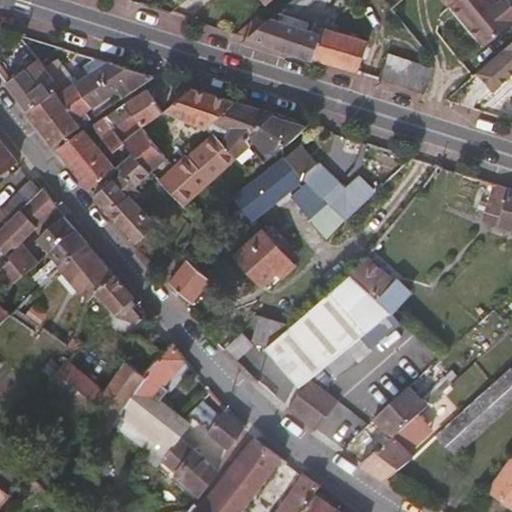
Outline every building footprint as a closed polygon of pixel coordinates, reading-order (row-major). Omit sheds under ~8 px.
[(291,0),(276,13),(288,16),(307,0),(291,0)] [(505,22),(511,15),(511,13),(500,0),(496,0),(491,5),(487,0),(435,0),(444,10),(447,7),(456,17),(454,18),(480,48),(507,24),(505,22)] [(242,42),(265,22),(266,20),(259,13),(243,25),(244,28),(231,39),(242,42)] [(352,77),(361,45),(315,31),(313,37),(291,30),(292,24),(284,22),(282,27),(265,22),(242,42),(352,77)] [(511,38),(473,72),(477,77),(471,82),(484,96),(511,72),(511,38)] [(422,86),(430,60),(385,46),(377,72),(422,86)] [(22,110),(52,91),(56,88),(39,67),(33,59),(1,83),(22,110)] [(70,117),(111,89),(117,97),(138,82),(149,76),(99,60),(84,70),(86,74),(69,86),(49,60),(39,67),(56,88),(52,91),(70,117)] [(138,127),(157,111),(143,88),(121,103),(130,115),(110,130),(120,142),(138,127)] [(211,120),(228,100),(188,88),(160,110),(202,129),(211,120)] [(70,117),(52,91),(22,110),(48,145),(75,126),(70,117)] [(238,137),(267,112),(228,100),(211,120),(202,129),(207,131),(214,126),(224,130),(217,141),(231,157),(245,144),(238,137)] [(283,142),(302,123),(267,112),(238,137),(245,144),(249,141),(263,156),(283,142)] [(110,130),(100,116),(87,126),(98,140),(110,130)] [(163,155),(138,127),(120,142),(127,152),(146,171),(163,155)] [(357,147),(361,133),(345,128),(341,142),(357,147)] [(120,142),(110,130),(98,140),(108,152),(120,142)] [(109,168),(101,157),(79,131),(53,151),(84,189),(109,168)] [(231,157),(217,141),(209,133),(173,160),(153,178),(178,204),(231,157)] [(0,181),(18,166),(0,144),(0,181)] [(308,162),(294,144),(279,156),(294,176),(307,167),(308,166),(306,164),(308,162)] [(129,185),(146,171),(127,152),(112,166),(123,179),(129,185)] [(269,199),(296,178),(294,176),(279,156),(251,178),(269,199)] [(351,209),(320,181),(307,167),(294,176),(296,178),(310,192),(340,219),(351,209)] [(151,223),(126,196),(133,189),(129,185),(123,179),(115,186),(108,178),(89,195),(109,219),(132,242),(151,223)] [(248,216),(269,199),(251,178),(228,197),(248,216)] [(0,233),(16,218),(38,192),(29,182),(0,210),(0,233)] [(511,192),(494,187),(486,215),(500,220),(497,230),(511,234),(511,192)] [(18,242),(23,238),(24,239),(28,233),(29,235),(34,230),(57,210),(41,190),(38,192),(16,218),(0,233),(0,251),(4,256),(11,250),(18,242)] [(48,254),(75,232),(63,219),(37,242),(48,254)] [(264,287),(289,264),(257,230),(230,255),(256,284),(258,282),(264,287)] [(58,268),(85,245),(75,232),(48,254),(52,259),(31,280),(38,287),(58,268)] [(21,245),(29,235),(28,233),(24,239),(23,238),(18,242),(21,245)] [(13,253),(21,245),(18,242),(11,250),(13,253)] [(37,264),(21,245),(13,253),(8,258),(10,261),(0,270),(0,277),(10,287),(37,264)] [(96,294),(114,278),(85,245),(58,268),(87,302),(96,294)] [(390,281),(361,256),(353,266),(347,272),(384,305),(388,309),(404,291),(391,278),(390,281)] [(206,278),(182,258),(164,282),(187,302),(206,278)] [(302,378),(384,305),(347,272),(287,323),(264,344),(261,347),(294,385),(302,378)] [(132,299),(114,278),(96,294),(117,314),(138,322),(141,320),(131,308),(134,305),(132,303),(132,299)] [(35,326),(46,315),(33,302),(22,314),(35,326)] [(264,344),(287,323),(249,313),(247,321),(253,323),(248,340),(264,344)] [(0,339),(11,327),(0,316),(0,339)] [(240,334),(227,347),(239,357),(251,344),(240,334)] [(74,353),(82,345),(74,335),(66,347),(74,353)] [(127,407),(164,353),(140,336),(130,336),(114,356),(127,368),(103,394),(65,362),(58,371),(48,383),(109,434),(114,427),(127,407)] [(169,393),(189,369),(170,345),(164,353),(127,407),(139,417),(154,397),(159,401),(167,391),(169,393)] [(377,411),(402,385),(386,369),(360,396),(377,411)] [(457,456),(468,446),(501,416),(511,405),(511,369),(438,437),(457,456)] [(310,427),(330,399),(302,378),(282,405),(310,427)] [(418,417),(453,385),(446,378),(422,401),(411,389),(376,421),(393,439),(418,417)] [(179,438),(190,426),(159,401),(154,397),(139,417),(127,407),(114,427),(145,455),(149,450),(153,455),(157,450),(163,458),(179,438)] [(244,429),(227,416),(228,414),(227,412),(223,413),(218,419),(208,411),(206,414),(198,407),(188,417),(229,450),(244,429)] [(414,459),(408,454),(432,432),(418,417),(393,439),(363,466),(373,473),(387,483),(414,459)] [(486,464),(499,443),(490,437),(476,458),(486,464)] [(156,468),(161,462),(199,496),(216,472),(179,438),(163,458),(157,450),(153,455),(149,450),(145,455),(143,458),(156,468)] [(241,511),(282,459),(254,440),(241,453),(229,469),(202,506),(201,505),(196,511),(241,511)] [(0,460),(6,452),(0,446),(0,511),(10,498),(0,490),(0,460)] [(511,509),(511,463),(490,494),(511,509)] [(301,511),(313,495),(319,486),(304,476),(278,511),(276,510),(274,511),(301,511)] [(337,511),(313,495),(301,511),(337,511)]
